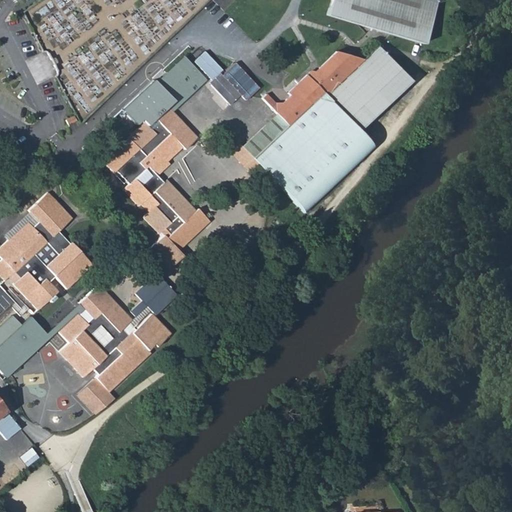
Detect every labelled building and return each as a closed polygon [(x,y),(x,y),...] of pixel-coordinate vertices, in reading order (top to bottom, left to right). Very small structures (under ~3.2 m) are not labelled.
[(437,0),(436,0),(330,0),(326,15),(423,46),(437,0)] [(495,12),(489,6),(484,11),(490,16),(495,12)] [(240,145),(231,136),(222,145),(248,172),(257,164),(302,213),(372,148),(358,131),(408,85),(408,79),(377,46),(363,59),(337,53),(314,72),(310,71),(287,92),(289,96),(281,102),(272,102),(265,94),(260,98),(275,113),(285,124),(251,156),(240,145)] [(211,82),(218,74),(221,71),(203,53),(192,63),(207,78),(211,82)] [(114,170),(124,181),(127,184),(121,189),(137,205),(139,204),(147,212),(142,216),(157,233),(159,231),(164,236),(151,247),(170,269),(182,256),(177,251),(208,221),(195,208),(194,210),(166,180),(162,183),(155,175),(168,164),(166,161),(181,147),(183,149),(196,137),(172,112),(207,78),(192,63),(185,56),(156,83),(154,81),(121,110),(137,127),(126,137),(127,138),(102,162),(112,172),(114,170)] [(211,82),(209,83),(208,84),(229,107),(230,105),(240,96),(245,101),(250,97),(259,88),(234,63),(221,76),(218,74),(211,82)] [(275,113),(240,145),(251,156),(285,124),(275,113)] [(122,184),(124,181),(114,170),(112,172),(122,184)] [(12,283),(36,309),(56,291),(47,281),(52,276),(65,288),(91,264),(70,242),(67,242),(57,231),(70,218),(47,192),(27,210),(28,211),(37,221),(31,227),(27,222),(7,240),(0,245),(0,258),(0,275),(4,279),(12,271),(18,278),(12,283)] [(37,221),(28,211),(2,234),(7,240),(27,222),(31,227),(37,221)] [(145,306),(150,311),(154,315),(175,295),(155,273),(134,293),(140,301),(129,311),(134,317),(145,306)] [(152,345),(154,347),(169,335),(150,314),(133,329),(132,327),(127,323),(130,320),(97,284),(77,304),(89,317),(84,321),(76,313),(56,330),(66,342),(57,350),(82,377),(90,368),(97,374),(93,377),(77,393),(94,413),(114,397),(108,390),(147,353),(145,351),(152,345)] [(77,304),(46,332),(30,315),(21,323),(13,313),(0,324),(0,371),(5,377),(56,330),(76,313),(84,321),(89,317),(77,304)] [(127,323),(132,327),(150,311),(145,306),(134,317),(130,320),(127,323)] [(0,433),(6,440),(20,428),(0,404),(0,433)] [(359,453),(366,449),(369,447),(361,435),(351,440),(359,453)] [(37,458),(30,448),(17,458),(24,468),(37,458)]
